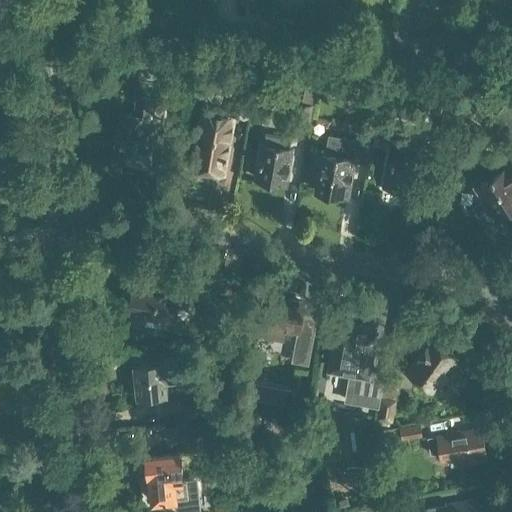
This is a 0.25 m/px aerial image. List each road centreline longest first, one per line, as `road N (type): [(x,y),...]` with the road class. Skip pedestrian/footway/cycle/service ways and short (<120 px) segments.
road 1 (residential): [(511,50),(65,19),(32,26)]
road 2 (residential): [(456,284),(55,212)]
road 3 (residential): [(89,511),(55,212)]
road 4 (residential): [(55,212),(32,26)]
